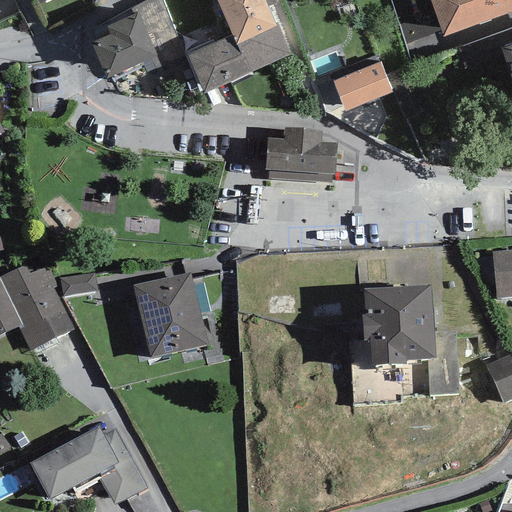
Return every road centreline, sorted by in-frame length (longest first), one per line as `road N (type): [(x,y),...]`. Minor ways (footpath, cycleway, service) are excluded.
road 1 (residential): [(70,35),(93,85),(119,105),(304,123),(351,137),(411,170),(511,183)]
road 2 (residential): [(389,511),(474,488),(511,463)]
